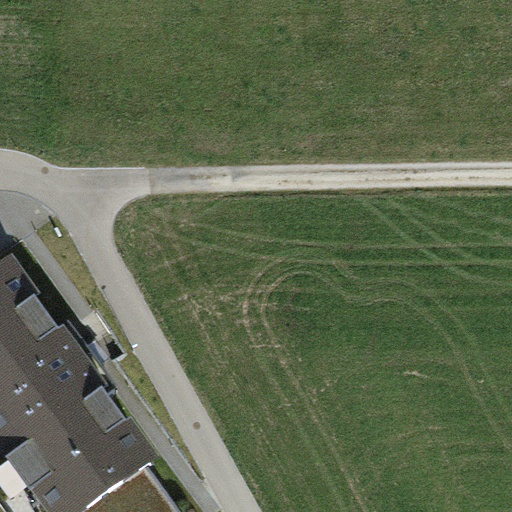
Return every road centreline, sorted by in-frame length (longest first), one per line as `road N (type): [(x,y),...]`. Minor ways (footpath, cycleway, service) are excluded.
road 1 (track): [(62,188),(511,179)]
road 2 (residential): [(243,511),(62,188),(0,173)]
